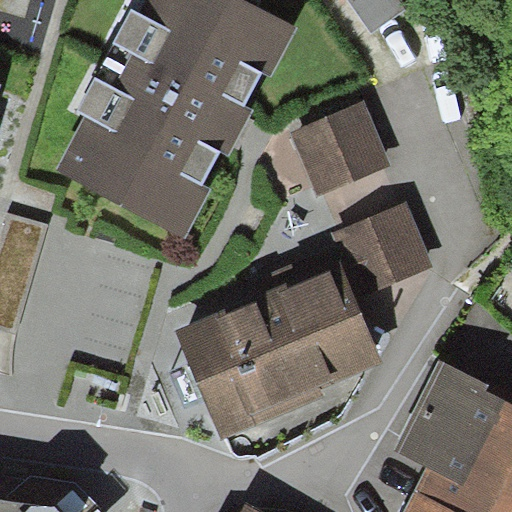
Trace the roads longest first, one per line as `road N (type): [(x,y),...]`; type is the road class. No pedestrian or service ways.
road 1 (residential): [(221,498),(251,481),(322,475),(368,439),(466,252)]
road 2 (residential): [(221,498),(167,458),(0,434)]
